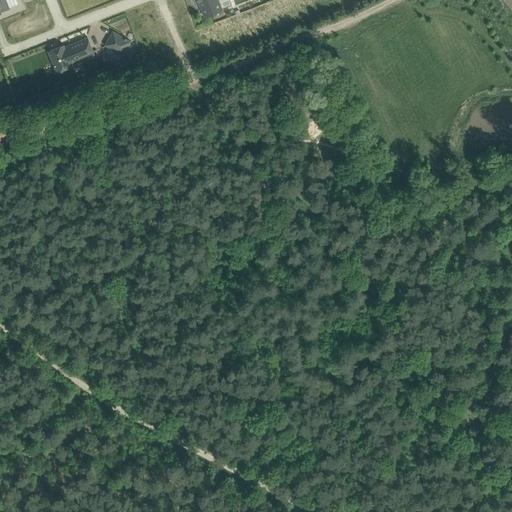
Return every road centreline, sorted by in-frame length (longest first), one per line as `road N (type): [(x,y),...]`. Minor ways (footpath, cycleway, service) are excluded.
road 1 (track): [(330,511),(85,383)]
road 2 (track): [(387,0),(195,79)]
road 3 (track): [(0,145),(195,79)]
